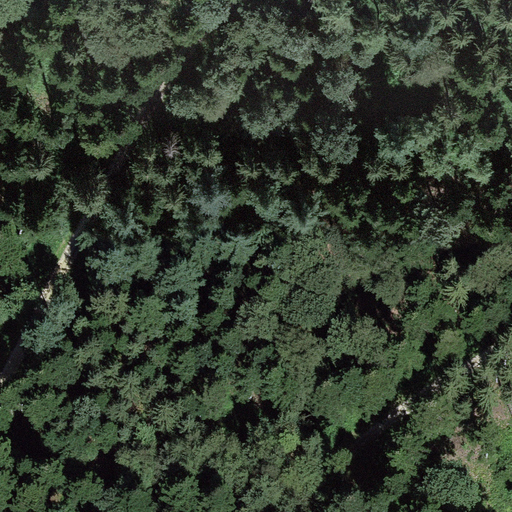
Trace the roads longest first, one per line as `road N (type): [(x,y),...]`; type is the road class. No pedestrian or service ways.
road 1 (track): [(0,371),(125,143),(254,0)]
road 2 (track): [(239,511),(266,485),(511,335)]
